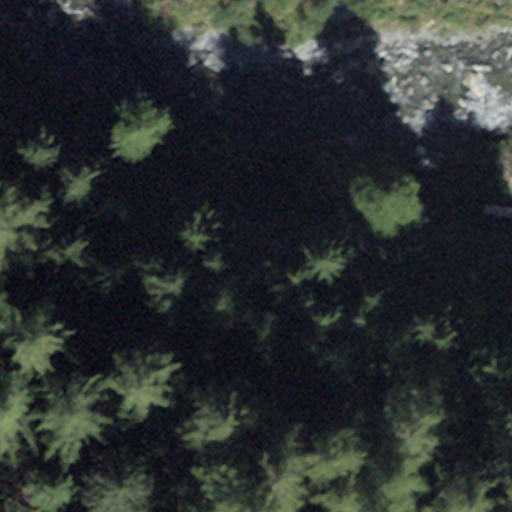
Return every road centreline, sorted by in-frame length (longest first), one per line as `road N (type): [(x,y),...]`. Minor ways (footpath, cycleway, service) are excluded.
road 1 (track): [(511,247),(176,187),(0,85)]
road 2 (track): [(511,477),(401,447),(0,306)]
